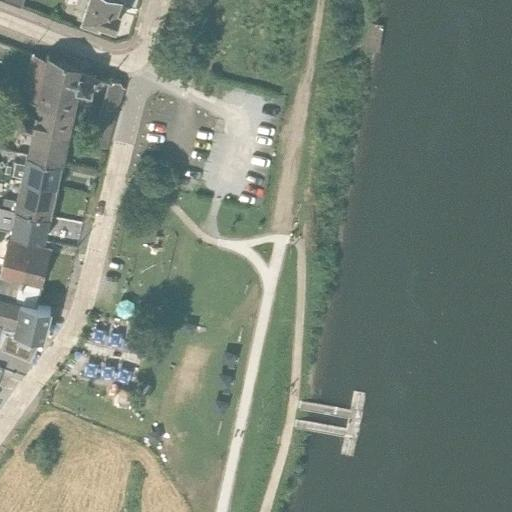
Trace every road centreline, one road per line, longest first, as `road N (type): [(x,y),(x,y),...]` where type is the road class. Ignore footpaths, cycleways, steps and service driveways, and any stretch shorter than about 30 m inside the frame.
road 1 (residential): [(141,68),(84,295),(0,423)]
road 2 (track): [(278,233),(320,0)]
road 3 (unclassified): [(0,15),(141,68)]
